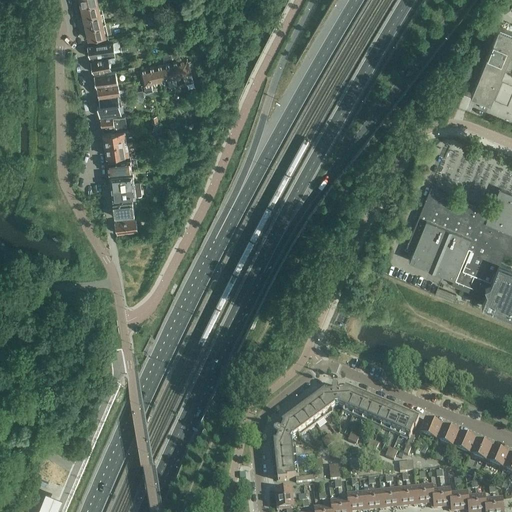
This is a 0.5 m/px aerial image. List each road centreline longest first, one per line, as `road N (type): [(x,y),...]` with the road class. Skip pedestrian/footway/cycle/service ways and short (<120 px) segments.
road 1 (residential): [(263,511),(260,422),(324,365),(511,441)]
road 2 (primary): [(249,289),(467,0)]
road 3 (primary): [(249,289),(409,0)]
road 4 (primary): [(214,250),(91,511)]
road 5 (primary): [(356,0),(214,250)]
road 6 (primary): [(315,0),(214,250)]
road 7 (primary): [(147,511),(249,289)]
road 8 (residential): [(98,172),(66,0)]
